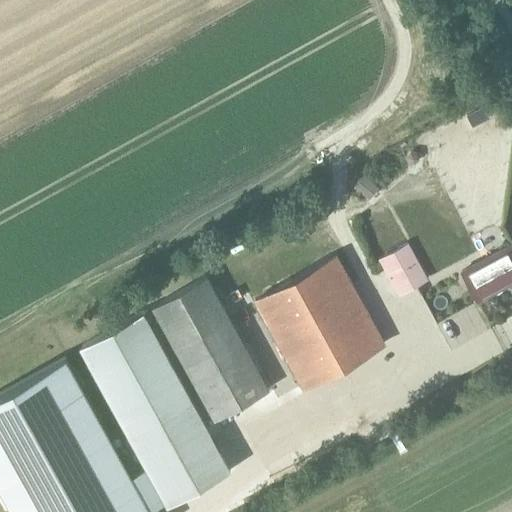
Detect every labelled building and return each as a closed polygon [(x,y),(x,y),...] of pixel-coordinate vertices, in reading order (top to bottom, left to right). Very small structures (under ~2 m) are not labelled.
[(376,187),(362,176),(353,187),(368,198),(376,187)] [(410,242),(398,249),(380,259),(399,294),(429,278),(410,242)] [(476,302),(511,282),(511,246),(511,245),(460,272),(476,302)] [(302,388),(384,344),(336,256),(254,301),(302,388)] [(267,390),(205,276),(152,305),(213,419),(267,390)] [(80,344),(167,504),(229,470),(142,311),(80,344)] [(151,511),(66,357),(0,392),(0,487),(13,511),(151,511)]
